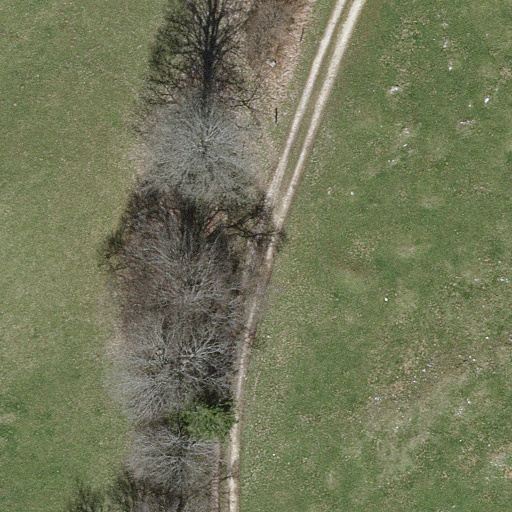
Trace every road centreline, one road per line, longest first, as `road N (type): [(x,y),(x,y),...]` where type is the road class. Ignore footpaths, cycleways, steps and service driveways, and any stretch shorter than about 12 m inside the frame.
road 1 (track): [(220,511),(228,393),(257,248),(357,0)]
road 2 (track): [(268,224),(254,146),(190,0)]
